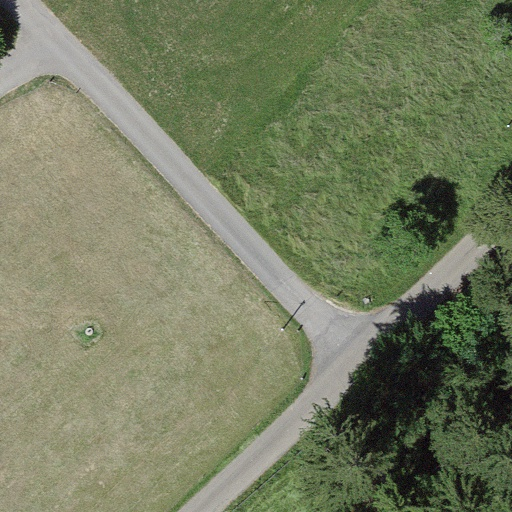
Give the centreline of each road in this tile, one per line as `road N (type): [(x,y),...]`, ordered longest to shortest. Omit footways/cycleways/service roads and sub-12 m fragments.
road 1 (track): [(374,359),(20,0)]
road 2 (unclassified): [(211,511),(511,224)]
